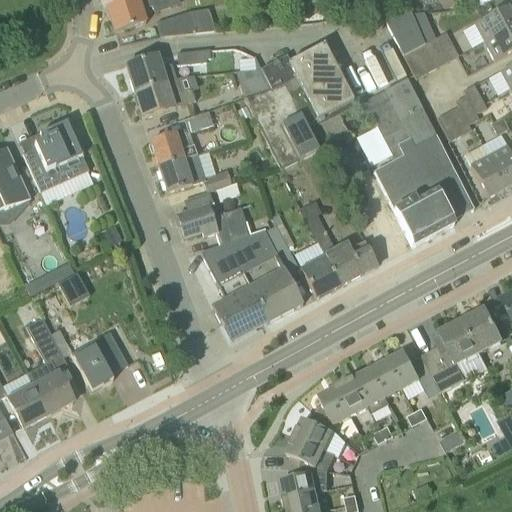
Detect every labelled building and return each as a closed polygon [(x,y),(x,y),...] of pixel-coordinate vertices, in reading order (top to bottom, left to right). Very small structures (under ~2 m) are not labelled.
[(135,0),(106,9),(115,36),(145,26),(141,13),(152,9),(155,15),(170,10),(167,0),(135,0)] [(301,0),(304,16),(330,12),(328,0),(301,0)] [(483,46),(511,30),(511,19),(507,10),(473,28),(483,46)] [(195,37),(188,15),(156,26),(160,40),(195,37)] [(435,41),(436,41),(424,15),(412,16),(425,47),(438,70),(448,64),(435,41)] [(403,59),(414,53),(425,47),(412,16),(382,19),(403,59)] [(511,30),(483,46),(493,64),(511,54),(511,30)] [(435,41),(448,64),(458,59),(445,36),(436,41),(435,41)] [(362,105),(365,104),(362,98),(353,103),(323,47),(290,65),(286,59),(260,72),(263,77),(272,94),(285,90),(308,134),(340,117),(362,106),(362,105)] [(427,76),(438,70),(425,47),(414,53),(427,76)] [(209,53),(177,56),(178,69),(207,66),(207,62),(210,62),(209,53)] [(416,82),(427,76),(414,53),(403,59),(416,82)] [(175,82),(175,81),(171,68),(161,71),(157,59),(125,69),(134,95),(175,82)] [(509,93),(511,91),(511,67),(499,75),(509,93)] [(245,103),(272,94),(263,77),(239,84),(244,102),(245,103)] [(175,82),(134,95),(142,121),(195,104),(191,93),(197,92),(193,79),(175,81),(175,82)] [(362,105),(362,106),(394,166),(375,177),(412,251),(454,228),(452,225),(452,224),(452,222),(471,212),(472,214),(473,213),(403,83),(385,93),(365,104),(362,105)] [(476,117),(487,111),(474,88),(463,94),(466,99),(476,117)] [(318,155),(308,134),(285,90),(272,94),(245,103),(281,173),(318,155)] [(479,122),(476,117),(466,99),(455,105),(458,110),(468,128),(479,122)] [(238,113),(243,121),(251,117),(246,109),(238,113)] [(471,133),(468,128),(458,110),(447,116),(460,139),(471,133)] [(185,122),(189,135),(212,128),(208,115),(185,122)] [(450,144),(460,139),(447,116),(437,121),(450,144)] [(308,134),(318,155),(350,138),(340,117),(308,134)] [(490,126),(496,137),(508,131),(502,120),(490,126)] [(35,152),(23,158),(40,196),(61,187),(88,174),(82,159),(66,125),(39,137),(42,144),(34,148),(35,152)] [(197,159),(189,135),(177,139),(176,137),(150,145),(158,171),(195,159),(197,159)] [(488,158),(506,192),(511,188),(511,160),(506,149),(488,158)] [(0,212),(26,201),(28,204),(30,203),(7,151),(0,154),(0,212)] [(487,202),(506,192),(488,158),(469,168),(487,202)] [(227,173),(202,181),(195,159),(158,171),(166,197),(202,185),(206,196),(209,195),(231,188),(227,173)] [(264,235),(263,233),(249,238),(240,211),(212,219),(209,209),(213,208),(209,195),(206,196),(183,203),(188,215),(176,219),(177,221),(175,224),(177,231),(180,231),(184,242),(202,237),(204,241),(215,238),(219,249),(264,235)] [(347,245),(342,248),(335,251),(317,218),(311,206),(300,211),(325,258),(324,259),(340,289),(358,279),(377,270),(364,245),(350,252),(347,245)] [(102,235),(108,250),(121,245),(114,229),(102,235)] [(264,235),(275,256),(287,250),(275,229),(264,235)] [(219,249),(211,252),(200,256),(214,282),(225,304),(212,310),(231,346),(302,308),(287,280),(275,256),(264,235),(219,249)] [(324,259),(299,272),(305,282),(315,302),(340,289),(324,259)] [(71,266),(33,285),(39,295),(76,276),(71,266)] [(58,287),(70,309),(89,298),(77,276),(58,287)] [(511,298),(501,304),(511,324),(511,298)] [(462,325),(480,358),(503,346),(485,313),(462,325)] [(51,378),(32,389),(48,419),(73,405),(57,375),(68,370),(63,361),(50,337),(42,322),(26,330),(51,378)] [(479,358),(480,358),(462,325),(439,337),(442,342),(435,345),(438,351),(421,360),(424,366),(440,397),(487,373),(479,358)] [(63,361),(71,356),(65,346),(59,332),(50,337),(63,361)] [(110,336),(92,345),(72,356),(74,361),(73,361),(91,396),(112,384),(108,375),(125,366),(127,369),(128,369),(110,336)] [(387,365),(402,393),(419,384),(430,403),(440,397),(424,366),(413,371),(405,356),(387,365)] [(384,402),(385,402),(402,393),(387,365),(369,374),(384,402)] [(389,409),(385,402),(384,402),(369,374),(354,382),(352,383),(367,412),(371,419),(389,409)] [(352,383),(354,382),(353,380),(334,391),(334,392),(336,391),(351,420),(367,412),(352,383)] [(23,432),(48,419),(32,389),(7,402),(23,432)] [(333,429),(351,420),(336,391),(334,392),(318,401),(323,410),(316,418),(330,431),(332,428),(333,429)] [(510,417),(511,416),(511,415),(511,393),(501,399),(510,417)] [(414,416),(420,427),(427,423),(421,412),(414,416)] [(412,431),(420,427),(414,416),(406,420),(412,431)] [(505,441),(511,454),(511,453),(511,418),(511,416),(496,425),(505,441)] [(327,434),(330,431),(316,418),(309,425),(303,423),(299,432),(297,431),(293,440),(324,454),(332,436),(327,434)] [(380,434),(386,445),(393,441),(387,430),(380,434)] [(378,449),(386,445),(380,434),(373,438),(378,449)] [(459,435),(439,445),(445,456),(465,446),(459,435)] [(334,458),(324,454),(293,440),(289,449),(291,450),(287,457),(294,458),(292,470),(327,475),(334,458)] [(327,494),(327,475),(292,470),(290,482),(280,485),(284,502),(284,504),(315,496),(327,494)] [(318,511),(315,496),(284,504),(284,502),(282,503),(284,511),(318,511)] [(345,510),(357,507),(355,499),(343,502),(345,510)]
